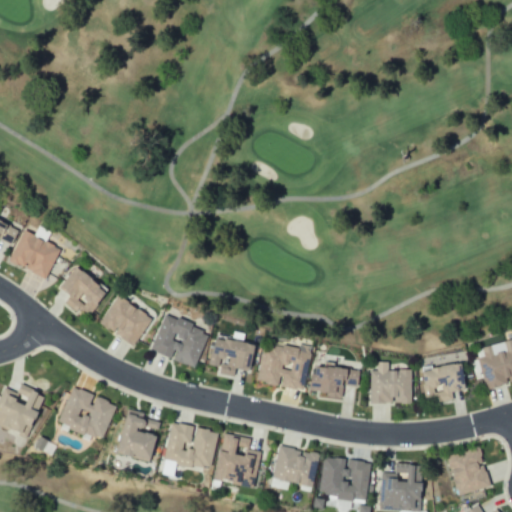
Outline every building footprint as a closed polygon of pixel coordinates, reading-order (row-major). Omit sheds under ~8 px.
[(0,239),(14,245),(21,227),(0,218),(0,239)] [(62,248),(24,230),(10,261),(47,279),(62,248)] [(112,291),(80,265),(61,289),(70,296),(65,303),(78,313),(83,306),(93,315),(112,291)] [(136,346),(154,316),(118,295),(100,325),(136,346)] [(197,368),(211,331),(165,314),(151,351),(197,368)] [(511,382),(511,339),(477,349),(488,389),(511,382)] [(258,383),(306,390),(312,350),(264,343),(258,383)] [(372,403),(413,403),(414,369),(390,369),(391,362),(379,361),(379,371),(372,371),(372,403)] [(427,402),(453,398),(452,392),(471,390),(468,364),(423,369),(427,402)] [(361,387),(361,368),(313,367),(313,392),(326,392),(326,397),(344,398),(344,387),(361,387)] [(0,396),(0,426),(29,439),(41,412),(39,411),(46,395),(20,383),(16,392),(4,387),(0,396)] [(118,405),(96,396),(97,396),(73,387),(59,424),(103,442),(118,405)] [(161,422),(144,418),(145,413),(131,409),(121,454),(154,462),(161,436),(158,435),(161,422)] [(220,432),(197,428),(197,427),(173,422),(165,461),(213,470),(220,432)] [(260,451),(248,450),(250,438),(226,435),(221,467),(226,468),(224,483),(256,487),(260,451)] [(274,478),(302,483),(301,489),(314,492),(321,454),(280,446),(274,478)] [(460,496),(492,487),(480,448),(449,457),(460,496)] [(320,495),(367,501),(372,463),(324,457),(320,495)]
